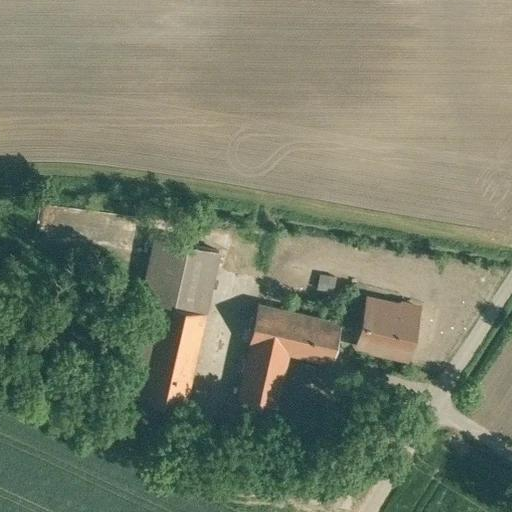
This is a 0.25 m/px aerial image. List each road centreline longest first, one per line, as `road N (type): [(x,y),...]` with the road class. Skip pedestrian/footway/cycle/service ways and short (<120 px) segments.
road 1 (unclassified): [(437,401),(511,290)]
road 2 (unclassified): [(371,511),(437,401)]
